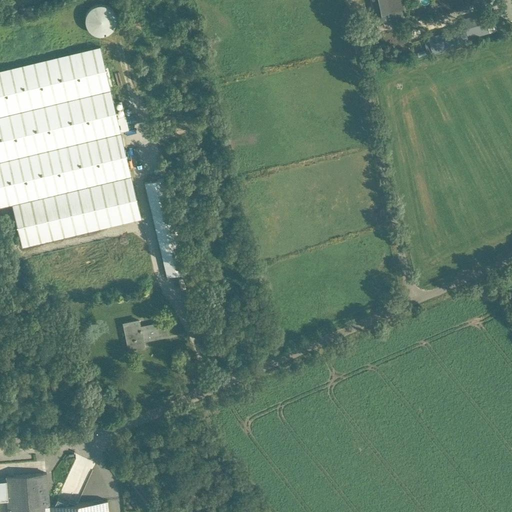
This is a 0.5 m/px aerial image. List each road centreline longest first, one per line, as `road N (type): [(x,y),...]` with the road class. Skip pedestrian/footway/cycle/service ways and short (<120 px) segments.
road 1 (unclassified): [(0,448),(105,440),(415,302)]
road 2 (unclassified): [(415,302),(353,0)]
